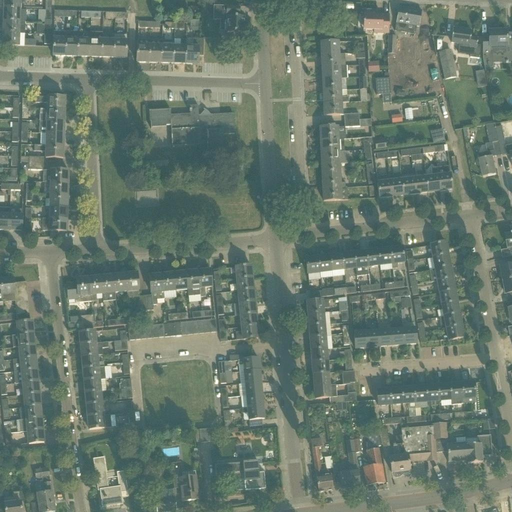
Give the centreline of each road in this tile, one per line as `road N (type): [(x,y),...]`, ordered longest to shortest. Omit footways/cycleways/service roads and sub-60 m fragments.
road 1 (residential): [(299,511),(274,239)]
road 2 (residential): [(53,255),(81,511)]
road 3 (residential): [(292,0),(302,235)]
road 4 (residential): [(97,252),(274,239)]
road 5 (tertiary): [(337,511),(511,485)]
road 6 (residential): [(89,79),(264,83)]
road 7 (residential): [(89,79),(97,252)]
road 8 (residential): [(302,235),(471,217)]
road 9 (residential): [(274,239),(264,83)]
road 10 (residential): [(471,217),(497,358)]
road 11 (residential): [(359,370),(497,358)]
